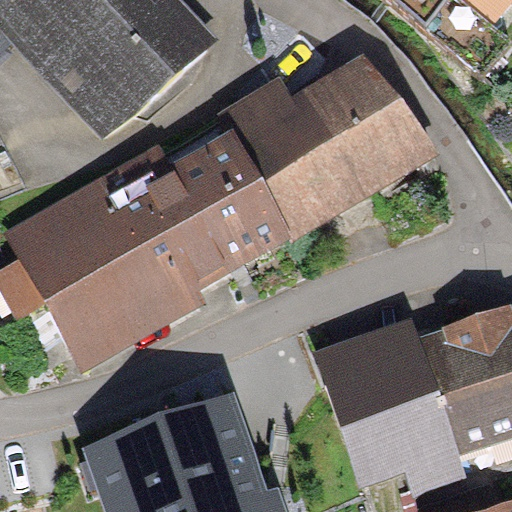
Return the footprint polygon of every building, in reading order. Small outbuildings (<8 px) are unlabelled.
[(0,0),(0,58),(10,49),(98,145),(210,43),(170,0),(0,0)] [(383,0),(425,32),(449,0),(383,0)] [(511,21),(511,0),(449,0),(425,32),(481,75),(505,44),(498,39),(511,21)] [(249,136),(238,143),(294,237),(297,242),(434,156),(368,52),(289,102),(278,86),(235,113),(249,136)] [(201,290),(294,237),(238,143),(146,196),(201,290)] [(211,306),(201,290),(146,196),(106,220),(90,192),(2,244),(15,267),(38,305),(81,380),(211,306)] [(0,287),(17,317),(38,305),(15,267),(0,275),(0,287)] [(511,311),(422,342),(462,460),(511,443),(511,311)] [(442,511),(475,501),(462,460),(422,342),(418,329),(322,360),(364,487),(406,473),(418,511),(442,511)] [(159,431),(86,456),(105,511),(272,511),(235,404),(159,431)]
